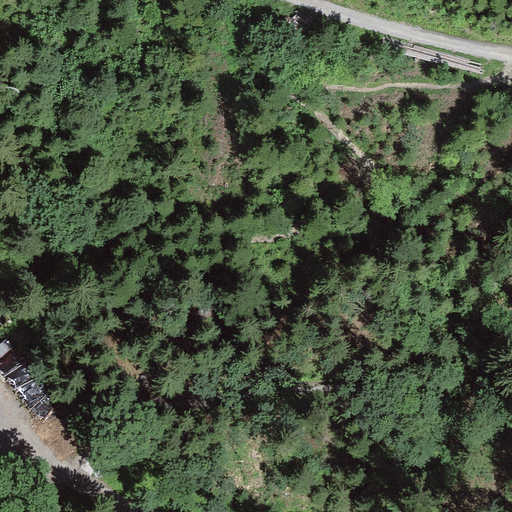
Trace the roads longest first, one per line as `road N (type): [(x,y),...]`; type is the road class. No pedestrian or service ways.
road 1 (track): [(132,410),(340,384)]
road 2 (track): [(472,47),(305,0)]
road 3 (track): [(76,458),(0,365)]
